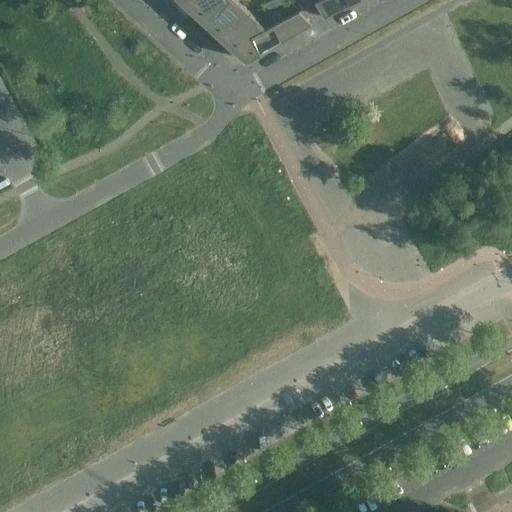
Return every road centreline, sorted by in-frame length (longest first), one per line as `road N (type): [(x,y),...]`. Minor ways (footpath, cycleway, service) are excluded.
road 1 (residential): [(88,511),(511,277)]
road 2 (secondary): [(511,345),(210,511)]
road 3 (residential): [(232,97),(203,140),(0,249)]
road 4 (secondary): [(270,511),(511,383)]
road 5 (residential): [(232,97),(412,0)]
road 6 (residential): [(232,97),(127,0)]
road 7 (residential): [(401,511),(511,450)]
